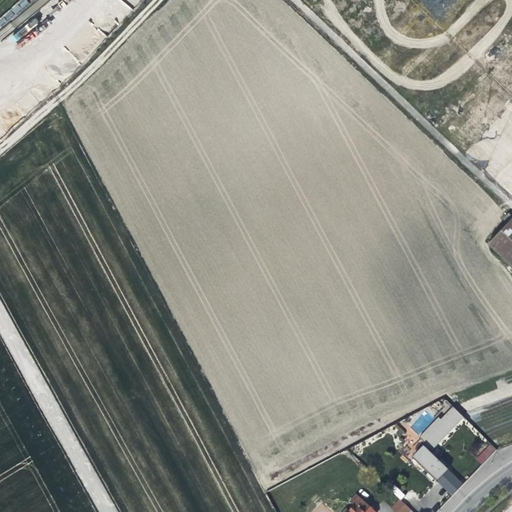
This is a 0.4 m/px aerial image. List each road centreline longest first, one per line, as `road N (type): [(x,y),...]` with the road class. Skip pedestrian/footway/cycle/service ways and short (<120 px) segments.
road 1 (track): [(0,159),(160,0)]
road 2 (track): [(106,511),(0,318)]
